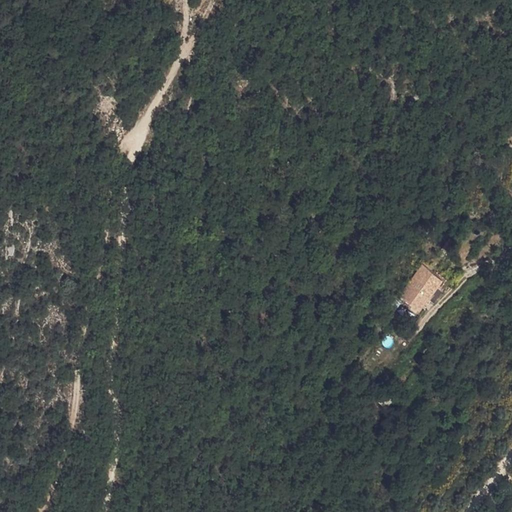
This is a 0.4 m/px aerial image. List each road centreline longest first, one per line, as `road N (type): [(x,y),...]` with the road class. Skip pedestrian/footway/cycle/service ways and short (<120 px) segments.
road 1 (track): [(104,511),(119,439),(110,373),(131,149),(214,0)]
road 2 (track): [(131,149),(116,166),(76,364),(75,411),(36,511)]
